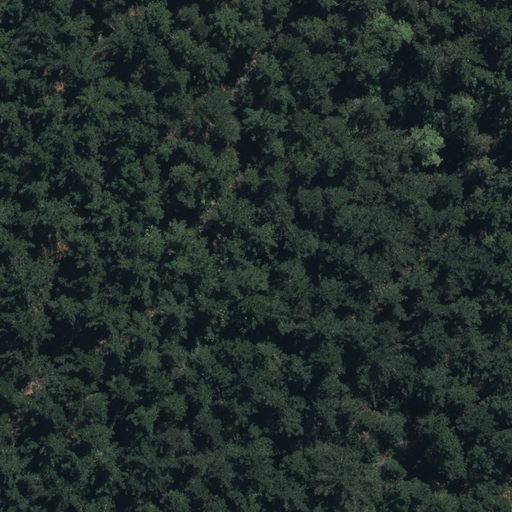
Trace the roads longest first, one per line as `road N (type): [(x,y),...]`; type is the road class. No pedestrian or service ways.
road 1 (track): [(0,497),(112,163),(110,0)]
road 2 (track): [(511,357),(414,430),(349,511)]
